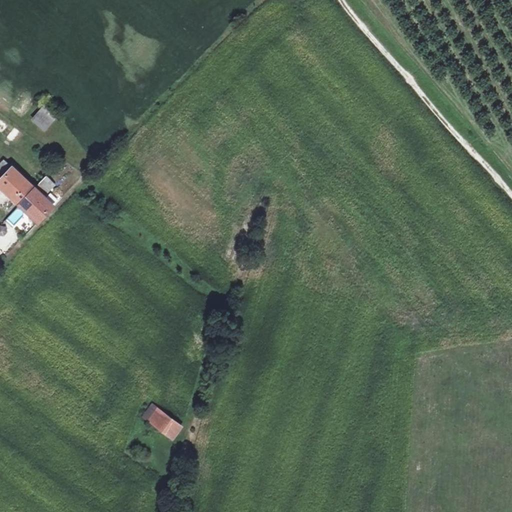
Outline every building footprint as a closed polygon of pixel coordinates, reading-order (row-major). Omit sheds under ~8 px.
[(42,105),(30,120),(45,132),(57,117),(42,105)] [(0,118),(0,134),(13,143),(21,132),(0,118)] [(0,165),(0,187),(19,205),(35,189),(4,161),(0,165)] [(46,177),(37,187),(45,195),(54,185),(46,177)] [(35,189),(19,205),(38,223),(53,206),(35,189)] [(1,224),(0,224),(0,249),(4,253),(17,238),(1,224)] [(142,417),(149,422),(158,410),(151,405),(142,417)] [(159,430),(168,417),(158,410),(149,422),(159,430)] [(168,417),(159,430),(171,438),(180,426),(168,417)] [(134,445),(129,452),(142,462),(147,455),(134,445)]
